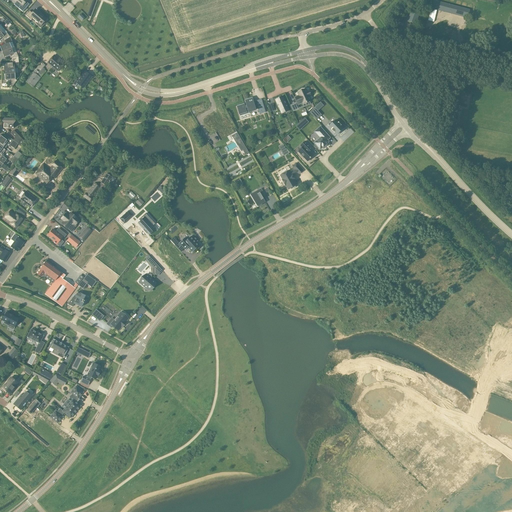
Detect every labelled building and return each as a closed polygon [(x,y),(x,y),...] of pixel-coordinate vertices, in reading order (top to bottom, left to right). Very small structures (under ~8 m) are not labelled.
[(15,0),(21,5),(19,8),(23,12),(27,6),(24,3),(27,0),(15,0)] [(470,10),(435,1),(433,8),(468,17),(470,10)] [(31,20),(33,18),(41,26),(47,19),(42,15),(42,14),(38,11),(36,9),(32,13),(29,11),(25,15),(31,20)] [(418,15),(411,12),(407,21),(414,24),(418,15)] [(4,41),(10,37),(7,33),(5,35),(1,31),(0,31),(0,38),(2,37),(4,41)] [(0,47),(2,52),(11,48),(14,47),(12,42),(10,37),(4,41),(6,44),(0,46),(0,47)] [(12,58),(18,57),(16,52),(14,47),(11,48),(2,52),(4,57),(10,55),(12,58)] [(54,55),(47,63),(52,67),(51,68),(54,71),(55,69),(57,71),(64,63),(54,55)] [(4,64),(4,69),(14,68),(14,66),(19,65),(18,57),(12,58),(12,63),(4,64)] [(35,70),(33,72),(41,78),(46,71),(45,70),(44,69),(45,69),(43,68),(45,65),(42,62),(35,70)] [(41,78),(33,72),(26,81),(33,87),(41,78)] [(81,86),(84,83),(86,84),(92,76),(85,72),(78,82),(76,80),(73,84),(75,86),(77,84),(81,86)] [(15,74),(4,74),(4,75),(5,80),(11,80),(11,87),(12,87),(17,81),(15,79),(15,74)] [(308,102),(307,102),(311,100),(309,96),(311,95),(309,92),(307,92),(306,89),(298,93),(300,96),(296,98),(299,104),(303,102),(303,104),(307,102),(307,103),(308,102)] [(452,94),(447,117),(452,118),(453,116),(454,116),(458,98),(457,98),(457,95),(452,94)] [(290,111),(290,110),(283,96),(283,97),(275,100),(279,109),(280,108),(282,114),(289,110),(289,111),(290,110),(290,111)] [(262,99),(256,101),(256,103),(254,103),(253,98),(246,100),(247,105),(245,106),(244,104),(237,107),(240,116),(250,113),(249,112),(256,110),(256,109),(258,109),(260,114),(266,112),(262,99)] [(323,114),(319,111),(325,105),(321,101),(311,112),(318,119),(323,114)] [(293,111),(299,109),(296,103),(291,105),(293,111)] [(222,119),(218,113),(214,115),(215,118),(210,121),(209,119),(204,121),(210,130),(214,128),(219,125),(220,126),(224,123),(224,122),(226,121),(228,120),(226,117),(225,118),(222,119)] [(4,125),(3,126),(8,131),(11,128),(12,128),(12,129),(13,129),(13,127),(13,126),(15,124),(13,121),(13,119),(11,119),(10,119),(7,119),(6,119),(4,119),(4,121),(3,121),(4,122),(4,125)] [(330,122),(328,124),(337,134),(344,128),(336,120),(332,124),(330,122)] [(315,132),(320,138),(315,143),(315,144),(314,145),(317,147),(318,147),(320,149),(323,147),(324,148),(327,145),(326,144),(329,142),(327,139),(329,137),(320,127),(315,132)] [(13,140),(18,144),(22,139),(14,130),(11,133),(15,138),(13,140)] [(249,153),(237,132),(232,136),(238,146),(241,151),(243,150),(246,155),(249,153)] [(284,139),(287,143),(293,138),(289,135),(284,139)] [(0,146),(3,148),(6,145),(7,146),(9,143),(0,136),(0,146)] [(13,140),(9,145),(14,149),(18,144),(13,140)] [(313,149),(305,141),(301,146),(302,148),(299,152),(308,161),(314,155),(310,151),(313,149)] [(25,165),(31,156),(28,154),(22,162),(25,165)] [(43,164),(35,174),(47,184),(52,176),(55,179),(63,168),(54,161),(51,164),(53,166),(50,170),(43,164)] [(289,170),(281,175),(283,179),(282,180),(286,186),(286,185),(289,190),(291,188),(291,189),(296,187),(295,186),(297,185),(295,180),(294,178),(293,177),(293,176),(293,175),(298,172),(299,174),(303,170),(296,163),(293,166),(296,170),(291,173),(289,170)] [(20,169),(15,165),(9,174),(14,177),(13,178),(22,184),(25,179),(17,173),(20,169)] [(106,186),(107,185),(111,187),(114,181),(116,178),(113,176),(112,177),(107,174),(101,183),(102,183),(98,186),(95,183),(86,194),(86,193),(84,196),(90,201),(93,198),(92,198),(98,191),(100,193),(103,189),(101,188),(104,185),(106,186)] [(7,176),(1,184),(5,187),(11,179),(7,176)] [(255,193),(252,194),(257,202),(256,202),(259,207),(259,206),(265,202),(264,199),(264,198),(262,196),(264,194),(261,189),(255,192),(255,193)] [(110,190),(109,190),(102,197),(105,201),(113,194),(110,190)] [(22,196),(20,199),(24,202),(27,204),(31,207),(36,199),(26,191),(23,194),(24,195),(22,196)] [(17,211),(23,216),(26,212),(19,208),(17,211)] [(128,210),(119,219),(124,224),(133,216),(128,210)] [(6,216),(4,219),(8,221),(9,220),(11,222),(10,224),(16,228),(22,219),(15,214),(10,211),(8,213),(9,214),(7,216),(6,216)] [(65,214),(61,218),(64,221),(62,224),(67,229),(72,223),(75,225),(79,221),(76,218),(71,213),(68,216),(65,214)] [(153,226),(155,224),(146,213),(139,220),(140,221),(138,223),(149,235),(156,229),(153,226)] [(85,240),(93,230),(88,227),(80,237),(85,240)] [(53,229),(48,235),(54,240),(53,241),(54,242),(54,243),(55,243),(56,244),(62,238),(63,238),(66,235),(59,228),(57,231),(56,232),(53,229)] [(150,246),(152,248),(154,247),(155,248),(163,241),(166,244),(170,240),(164,233),(150,246)] [(11,247),(17,251),(24,243),(17,238),(18,237),(14,234),(10,239),(14,242),(11,247)] [(72,236),(69,239),(73,243),(71,244),(76,248),(80,242),(72,236)] [(191,237),(191,236),(186,240),(184,238),(185,238),(179,243),(185,249),(185,250),(188,247),(192,252),(199,246),(199,245),(199,246),(196,243),(198,241),(195,238),(193,239),(191,237)] [(168,259),(178,270),(185,264),(173,251),(177,248),(170,240),(170,241),(172,243),(167,248),(170,252),(166,256),(168,259),(167,260),(167,261),(168,259)] [(5,250),(0,256),(0,258),(5,262),(10,253),(5,250)] [(55,280),(61,272),(46,261),(44,264),(42,266),(40,270),(37,274),(41,277),(42,275),(47,279),(46,278),(48,275),(55,280)] [(60,282),(62,279),(65,276),(65,275),(61,272),(55,280),(45,294),(62,307),(73,292),(60,282)] [(87,284),(92,288),(96,281),(87,274),(78,286),(83,289),(87,284)] [(75,283),(78,285),(83,277),(81,275),(75,283)] [(152,281),(151,282),(151,279),(152,279),(151,275),(146,275),(145,275),(143,275),(144,278),(141,281),(144,283),(145,292),(145,290),(152,290),(152,287),(155,283),(152,281)] [(76,296),(74,295),(67,304),(72,307),(74,303),(81,307),(84,302),(83,302),(83,301),(84,301),(83,300),(85,296),(78,292),(76,296)] [(95,310),(92,314),(100,321),(103,317),(95,310)] [(121,327),(126,322),(128,319),(120,312),(111,324),(109,322),(107,324),(111,327),(112,325),(119,331),(121,327)] [(5,321),(4,323),(9,326),(10,324),(15,326),(18,319),(14,317),(14,316),(9,314),(6,313),(2,320),(5,321)] [(39,343),(36,349),(40,351),(44,343),(41,341),(43,336),(44,336),(43,335),(31,329),(32,329),(31,329),(31,330),(27,337),(27,336),(27,337),(39,343)] [(53,339),(49,347),(54,350),(53,351),(54,351),(53,353),(58,355),(58,354),(59,352),(65,355),(69,347),(53,339)] [(18,353),(17,352),(18,351),(14,347),(7,355),(12,359),(18,353)] [(75,352),(88,358),(91,354),(78,347),(75,352)] [(95,364),(93,363),(86,377),(83,376),(81,381),(88,385),(92,377),(95,379),(97,375),(98,376),(100,371),(99,370),(101,367),(99,366),(99,365),(96,363),(95,364)] [(53,376),(49,374),(44,371),(44,370),(43,370),(42,370),(41,369),(40,371),(39,373),(50,379),(53,376)] [(50,379),(34,370),(32,373),(46,384),(50,379)] [(58,382),(64,385),(66,380),(56,375),(50,381),(55,385),(58,382)] [(14,380),(11,377),(2,388),(10,394),(16,387),(15,386),(18,383),(14,380),(15,380),(14,380)] [(78,399),(84,392),(76,385),(70,393),(72,394),(77,397),(76,398),(78,399)] [(31,397),(25,392),(22,395),(21,394),(16,400),(19,402),(16,405),(21,409),(20,410),(27,403),(25,402),(27,399),(29,401),(32,396),(31,397)] [(77,397),(72,394),(70,397),(72,399),(63,411),(60,409),(57,412),(56,411),(56,410),(55,410),(55,411),(50,417),(57,423),(58,423),(63,417),(63,416),(61,415),(64,413),(70,418),(71,418),(80,406),(81,406),(80,406),(74,400),(76,398),(77,397)]
